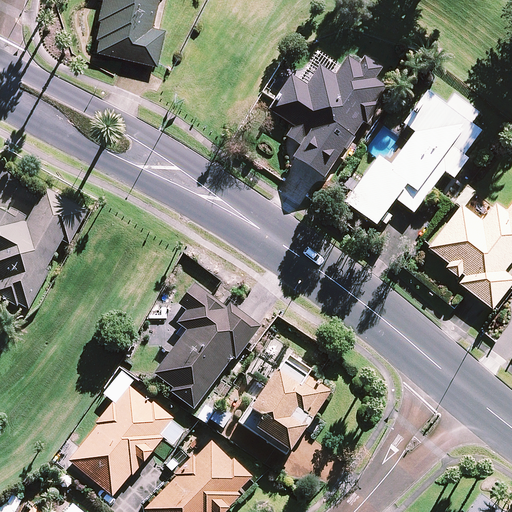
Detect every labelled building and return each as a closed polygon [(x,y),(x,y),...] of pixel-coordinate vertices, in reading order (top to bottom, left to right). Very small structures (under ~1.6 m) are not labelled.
[(104,0),(100,23),(101,23),(98,41),(101,42),(98,54),(158,67),(166,33),(155,30),(161,0),(104,0)] [(296,160),(327,181),(346,153),(349,155),(357,142),(355,141),(364,128),(369,131),(382,111),(378,108),(388,92),(378,85),(385,74),(367,61),(362,69),(351,62),(338,81),(323,71),(309,91),(293,80),(270,115),(296,132),(289,142),(302,151),(296,160)] [(459,171),(484,137),(474,129),(483,118),(457,99),(448,110),(430,97),(404,131),(417,140),(393,172),(381,164),(348,208),(380,231),(398,207),(416,220),(448,178),(440,172),(447,162),(459,171)] [(93,214),(51,191),(32,225),(29,223),(31,219),(16,211),(14,215),(0,208),(0,281),(5,284),(0,292),(0,297),(23,310),(24,307),(34,312),(55,274),(52,272),(67,244),(75,248),(93,214)] [(511,282),(506,278),(511,270),(511,218),(511,220),(498,211),(484,229),(463,213),(430,255),(450,271),(447,275),(461,286),(464,281),(467,283),(461,291),(495,317),(511,294),(511,282)] [(174,394),(198,412),(237,360),(239,362),(264,328),(234,305),(231,309),(199,285),(183,307),(191,313),(181,327),(190,334),(158,377),(177,390),(174,394)] [(242,425),(290,457),(334,393),(319,383),(311,378),(315,372),(292,356),(261,403),(259,401),(242,425)] [(73,463),(117,499),(135,477),(136,478),(167,441),(163,438),(177,421),(158,405),(156,407),(134,390),(120,407),(117,404),(99,426),(102,429),(73,463)] [(219,413),(209,407),(201,420),(211,426),(219,413)] [(214,422),(227,431),(236,418),(223,410),(214,422)] [(148,511),(229,511),(244,497),(242,495),(257,479),(237,460),(235,463),(216,444),(200,460),(197,458),(178,478),(180,480),(148,511)] [(504,511),(485,497),(473,511),(504,511)]
